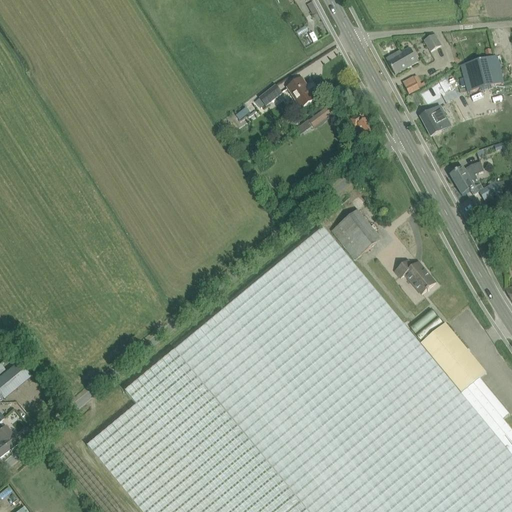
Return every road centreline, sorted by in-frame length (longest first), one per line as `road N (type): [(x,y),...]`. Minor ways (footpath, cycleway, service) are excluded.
road 1 (unclassified): [(0,473),(402,139)]
road 2 (secondary): [(511,327),(402,139)]
road 3 (unclassified): [(352,44),(511,23)]
